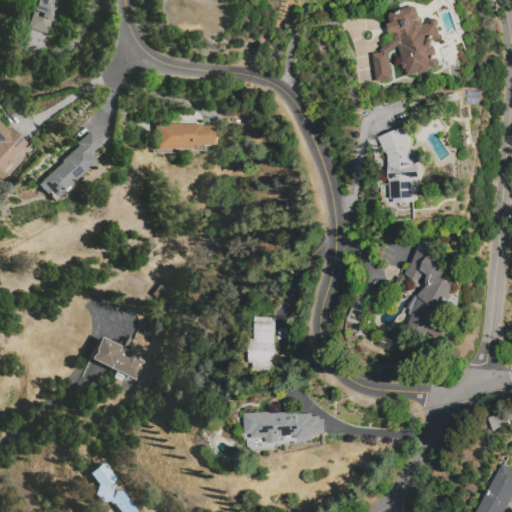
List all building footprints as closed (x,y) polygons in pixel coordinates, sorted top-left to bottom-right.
[(56,0),(47,35),(26,29),(33,3),(37,4),(38,0),(56,0)] [(376,83),(373,54),(380,53),(380,49),(394,39),(393,33),(389,34),(386,24),(391,23),(391,22),(389,21),(388,17),(390,13),(415,6),(421,27),(432,24),(432,23),(432,22),(433,20),(435,20),(437,20),(438,20),(439,22),(439,23),(439,24),(437,26),(437,27),(440,38),(433,41),(432,44),(439,66),(407,76),(398,47),(388,54),(392,81),(376,83)] [(9,127),(26,144),(2,170),(5,173),(0,178),(0,124),(6,130),(9,127)] [(154,124),(200,124),(200,126),(219,126),(219,145),(202,145),(202,152),(189,152),(189,149),(154,149),(154,124)] [(377,138),(403,126),(420,169),(419,178),(413,179),(413,202),(390,203),(388,174),(387,156),(377,138)] [(54,196),(49,191),(46,194),(37,183),(61,162),(60,161),(77,146),(75,143),(90,129),(101,142),(88,154),(94,161),(54,196)] [(408,326),(411,319),(406,317),(417,294),(420,296),(429,278),(422,275),(418,283),(405,277),(421,242),(434,248),(431,255),(438,258),(436,264),(447,269),(443,280),(452,284),(436,319),(449,326),(442,341),(408,326)] [(254,317),(275,317),(274,374),(252,373),(253,363),(247,363),(248,339),(253,339),(254,317)] [(99,336),(119,345),(118,348),(126,351),(127,349),(140,355),(138,358),(146,362),(137,380),(89,359),(99,336)] [(243,414),(297,411),(297,414),(311,413),(311,417),(319,416),(320,421),(322,421),(323,441),(279,444),(276,450),(246,452),(243,414)] [(487,418),(491,431),(509,425),(505,412),(487,418)] [(87,474),(104,459),(115,473),(110,485),(98,487),(87,474)] [(511,498),(504,511),(473,511),(500,464),(511,470),(511,498)]
